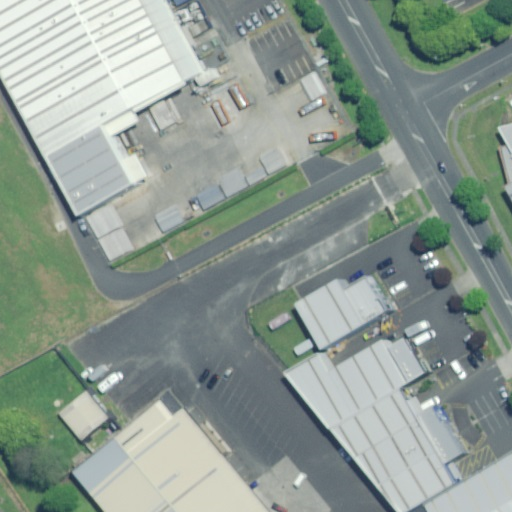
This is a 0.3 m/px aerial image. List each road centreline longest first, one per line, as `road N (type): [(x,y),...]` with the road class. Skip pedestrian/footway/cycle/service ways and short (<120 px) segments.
road 1 (tertiary): [(403,113),(511,309)]
road 2 (tertiary): [(340,0),(403,113)]
road 3 (unclassified): [(403,113),(511,53)]
